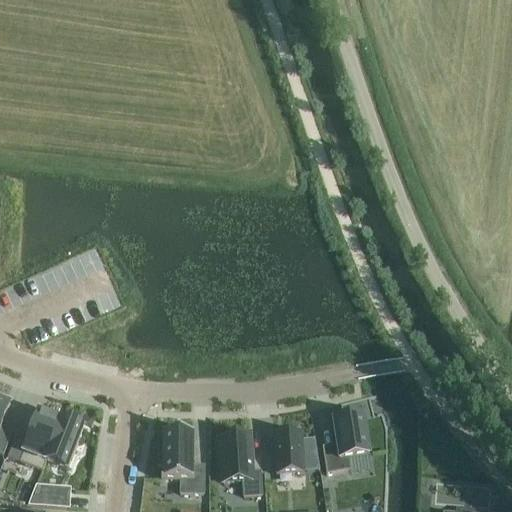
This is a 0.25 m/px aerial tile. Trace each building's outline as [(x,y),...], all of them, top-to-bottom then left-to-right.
[(0,398),(0,457),(3,458),(13,433),(3,429),(11,406),(6,404),(7,401),(0,398)] [(13,448),(8,460),(19,465),(43,474),(46,466),(44,465),(61,422),(38,413),(28,439),(17,435),(13,448)] [(335,447),(322,449),(326,477),(350,473),(349,463),(371,459),(364,417),(331,422),(335,447)] [(61,422),(44,465),(46,466),(67,474),(84,430),(61,422)] [(286,436),(273,437),(276,477),(305,475),(305,474),(317,473),(320,473),(314,442),(303,443),(302,435),(300,436),(299,432),(286,433),(286,436)] [(158,450),(157,468),(162,468),(162,482),(180,482),(179,497),(204,497),(205,467),(193,467),(194,436),(163,436),(163,450),(158,450)] [(249,439),(221,440),(224,484),(244,483),(245,499),(261,498),(260,475),(252,475),(249,439)] [(35,492),(28,508),(68,511),(69,494),(35,492)]
